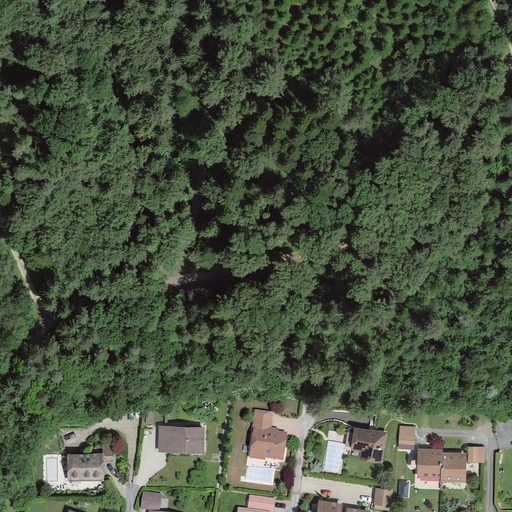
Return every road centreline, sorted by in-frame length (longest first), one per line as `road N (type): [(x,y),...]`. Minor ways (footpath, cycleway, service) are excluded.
road 1 (track): [(0,383),(50,321),(178,272),(208,131),(199,0)]
road 2 (track): [(178,272),(363,229),(414,192),(511,66)]
road 3 (track): [(0,208),(50,321)]
